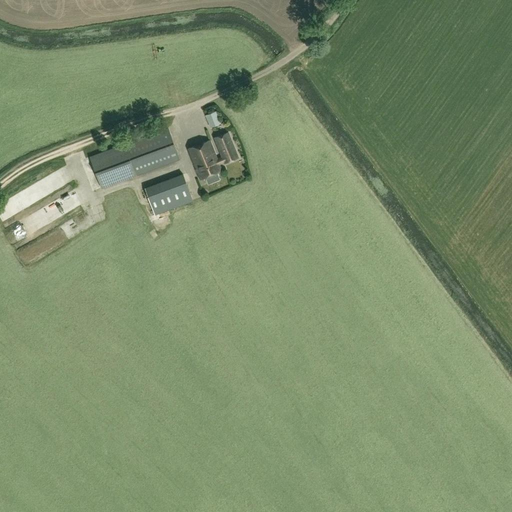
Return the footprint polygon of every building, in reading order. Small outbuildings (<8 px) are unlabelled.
[(172,87),(178,104),(189,101),(183,84),(172,87)] [(216,112),(206,115),(210,126),(220,123),(216,112)] [(169,128),(125,144),(91,156),(102,187),(136,175),(180,159),(169,128)] [(222,157),(217,159),(219,164),(224,162),(224,163),(238,158),(228,132),(214,137),(222,157)] [(219,164),(217,159),(209,140),(188,148),(200,179),(222,171),(219,164)] [(73,176),(79,173),(76,165),(50,174),(56,190),(75,182),(73,176)] [(186,174),(148,186),(156,210),(194,198),(186,174)] [(8,229),(16,243),(85,205),(77,190),(8,229)] [(92,210),(56,227),(63,242),(99,225),(92,210)]
